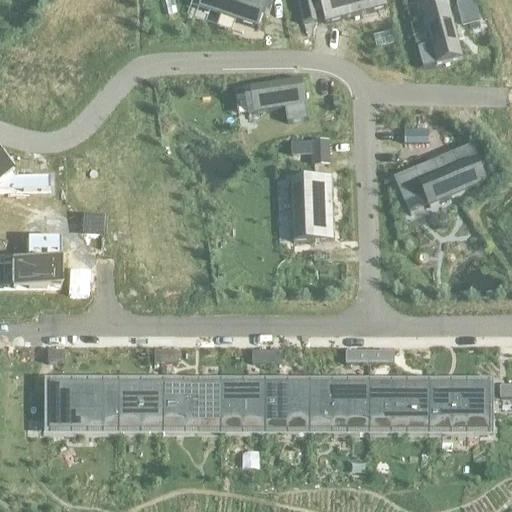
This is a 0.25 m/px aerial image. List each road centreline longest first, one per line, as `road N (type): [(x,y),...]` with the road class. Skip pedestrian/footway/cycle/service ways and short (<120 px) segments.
road 1 (residential): [(359,93),(351,76),(314,62),(149,67),(122,82),(81,129),(49,141),(0,133)]
road 2 (residential): [(369,326),(0,328)]
road 3 (residential): [(369,326),(359,93)]
road 4 (residential): [(511,326),(369,326)]
road 5 (residential): [(359,93),(496,96)]
